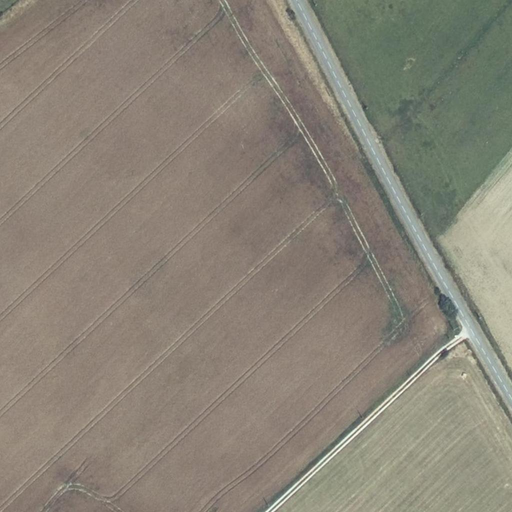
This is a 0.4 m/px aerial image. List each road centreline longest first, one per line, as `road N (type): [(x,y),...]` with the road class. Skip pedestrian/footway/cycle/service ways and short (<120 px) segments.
road 1 (tertiary): [(511,400),(410,225),(296,0)]
road 2 (track): [(268,511),(470,330)]
